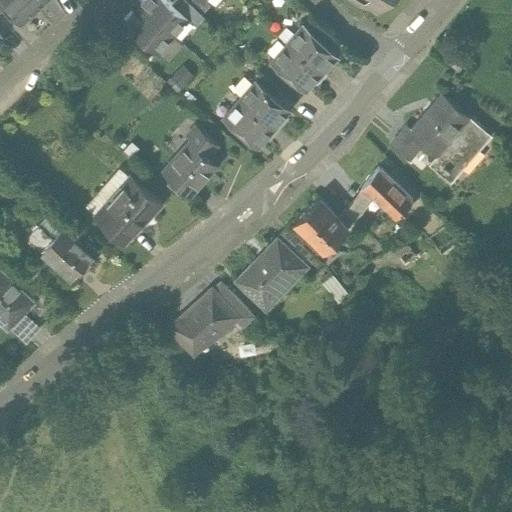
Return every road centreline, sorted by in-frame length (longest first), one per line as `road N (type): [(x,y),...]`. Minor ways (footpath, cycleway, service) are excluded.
road 1 (residential): [(0,415),(261,207),(393,70)]
road 2 (residential): [(112,0),(0,91)]
